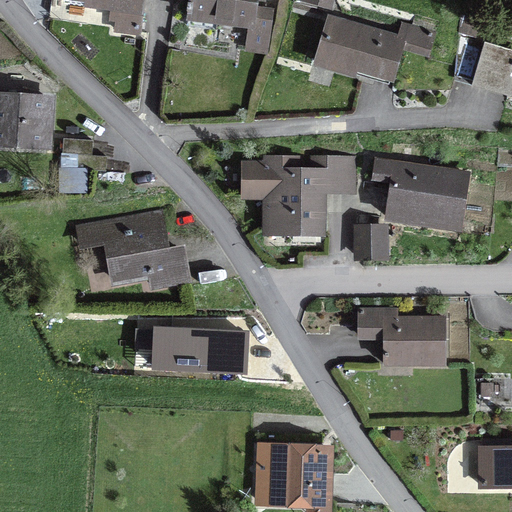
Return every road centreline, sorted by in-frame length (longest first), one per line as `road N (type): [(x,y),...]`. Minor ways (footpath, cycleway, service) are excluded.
road 1 (residential): [(257,288),(166,160),(57,64),(3,0)]
road 2 (residential): [(412,511),(257,288)]
road 3 (residential): [(511,283),(257,288)]
